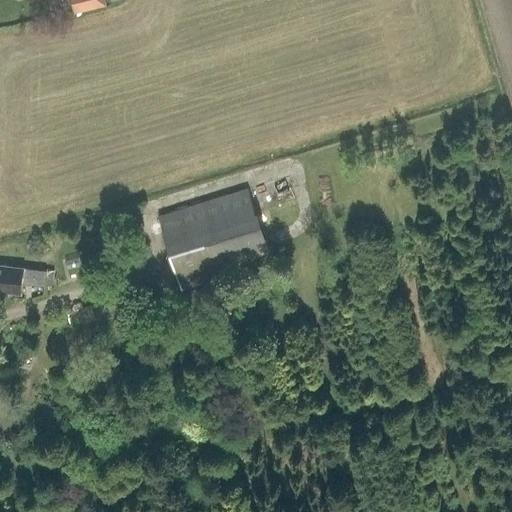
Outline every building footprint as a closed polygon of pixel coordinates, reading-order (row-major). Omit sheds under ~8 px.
[(72,0),(76,14),(108,6),(106,0),(72,0)] [(182,290),(273,262),(250,189),(159,217),(182,290)] [(116,242),(103,244),(106,266),(120,264),(116,242)] [(46,286),(48,271),(26,269),(26,268),(0,264),(0,294),(8,296),(8,292),(22,294),(23,283),(46,286)] [(188,316),(209,309),(202,288),(181,295),(188,316)]
